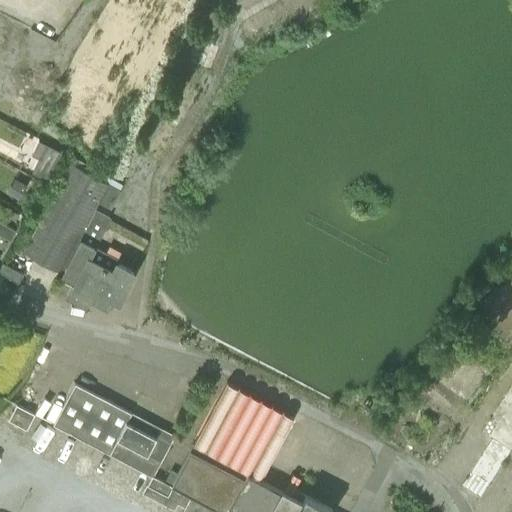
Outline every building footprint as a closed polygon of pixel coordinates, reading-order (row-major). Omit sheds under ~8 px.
[(54,175),(62,179),(23,251),(62,273),(95,209),(98,201),(111,208),(121,190),(120,189),(123,184),(77,159),(77,158),(67,152),(54,175)] [(8,192),(19,199),(26,188),(16,181),(8,192)] [(111,217),(95,209),(62,273),(60,278),(73,285),(67,295),(84,304),(88,298),(106,307),(112,296),(118,300),(134,270),(118,261),(119,258),(96,246),(111,217)] [(15,221),(23,226),(27,219),(19,214),(15,221)] [(16,230),(0,220),(0,233),(10,239),(16,230)] [(23,272),(4,261),(3,261),(0,265),(0,271),(18,281),(23,272)] [(227,376),(194,444),(261,479),(294,412),(227,376)] [(53,423),(109,453),(152,475),(171,440),(174,434),(131,411),(74,382),(53,423)] [(511,385),(485,431),(494,436),(463,488),(483,500),(511,450),(511,385)] [(26,428),(34,413),(16,404),(8,419),(26,428)] [(330,511),(333,508),(305,493),(301,499),(281,488),(280,489),(261,479),(247,472),(194,444),(190,450),(171,440),(152,475),(165,482),(190,495),(184,507),(193,511),(330,511)] [(174,509),(177,503),(184,507),(190,495),(165,482),(152,475),(147,484),(146,484),(142,493),(174,509)]
